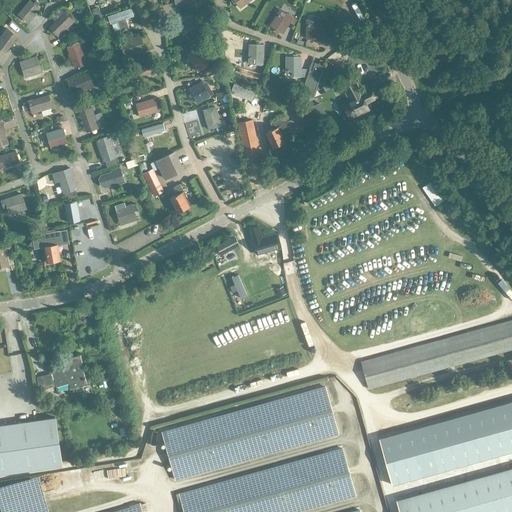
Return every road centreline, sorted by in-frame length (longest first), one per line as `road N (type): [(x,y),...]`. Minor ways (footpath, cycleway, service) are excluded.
road 1 (unclassified): [(0,308),(72,297),(119,277),(415,117)]
road 2 (unclassified): [(511,220),(434,126),(415,117)]
road 3 (unclassified): [(415,117),(383,0)]
